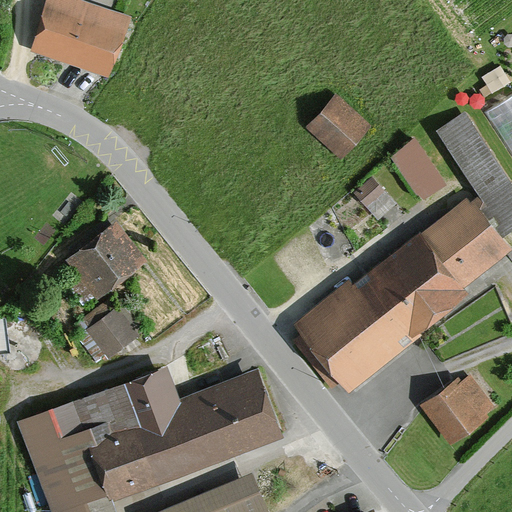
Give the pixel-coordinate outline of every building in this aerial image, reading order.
[(84,0),(57,0),(38,51),(112,78),(134,18),(84,0)] [(511,93),(492,103),(511,146),(511,93)] [(304,131),(346,168),(374,132),(333,95),(304,131)] [(426,202),(449,188),(417,139),(395,153),(426,202)] [(372,211),(390,195),(382,185),(364,201),(372,211)] [(311,331),(359,387),(511,258),(511,227),(480,190),(311,331)] [(111,224),(65,262),(97,301),(144,262),(111,224)] [(139,336),(117,307),(87,329),(109,359),(139,336)] [(111,511),(108,501),(271,441),(247,374),(178,399),(164,367),(13,423),(48,511),(268,511),(251,473),(153,511),(111,511)] [(456,377),(419,405),(451,448),(501,411),(475,376),(462,386),(456,377)]
